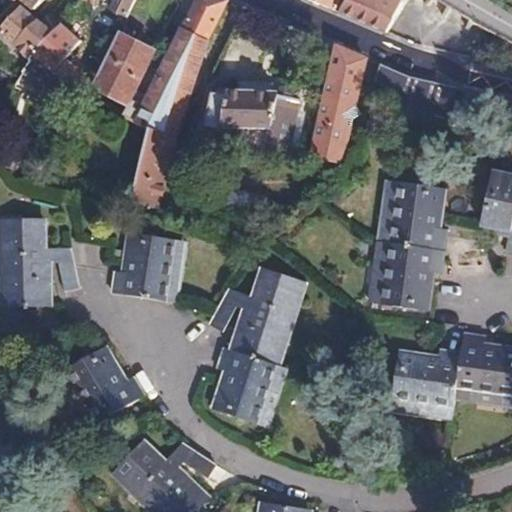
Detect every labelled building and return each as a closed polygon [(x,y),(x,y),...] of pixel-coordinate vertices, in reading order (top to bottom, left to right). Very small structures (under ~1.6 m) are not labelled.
[(22,0),(36,11),(45,0),(22,0)] [(134,0),(114,0),(110,8),(126,18),(129,12),(134,0)] [(227,2),(223,0),(197,0),(182,31),(206,43),(227,2)] [(337,0),(308,0),(332,10),(337,0)] [(346,0),(339,13),(385,32),(406,0),(346,0)] [(0,31),(0,32),(15,46),(38,22),(22,8),(0,31)] [(129,12),(126,18),(131,22),(135,16),(129,12)] [(15,46),(29,59),(34,55),(53,36),(38,22),(15,46)] [(53,36),(34,55),(53,71),(55,70),(66,59),(82,43),(63,26),(60,28),(53,36)] [(206,43),(182,31),(161,70),(145,103),(134,125),(149,129),(178,137),(183,117),(181,116),(206,43)] [(89,90),(86,97),(97,103),(100,94),(119,103),(117,108),(114,106),(112,111),(122,117),(131,99),(154,53),(117,35),(89,90)] [(359,89),(367,93),(373,63),(334,46),(328,76),(360,84),(359,89)] [(66,59),(55,70),(61,76),(74,86),(83,76),(66,59)] [(415,79),(379,65),(372,92),(448,116),(457,89),(415,79)] [(61,76),(35,179),(130,202),(149,129),(134,125),(145,103),(135,99),(134,101),(131,99),(122,117),(112,111),(97,103),(86,97),(81,93),(74,86),(61,76)] [(360,84),(328,76),(310,157),(342,163),(359,89),(360,84)] [(85,86),(81,93),(86,97),(89,90),(85,86)] [(263,147),(287,152),(298,101),(297,101),(298,94),(281,90),(280,97),(228,91),(227,95),(211,93),(203,124),(224,128),(247,128),(247,138),(254,138),(254,128),(267,128),(263,147)] [(149,129),(130,202),(158,209),(178,137),(149,129)] [(506,251),(511,251),(511,175),(494,171),(482,224),(500,228),(501,225),(511,226),(506,251)] [(386,180),(381,220),(393,221),(399,181),(386,180)] [(381,220),(377,241),(443,250),(446,229),(433,227),(434,218),(440,219),(443,188),(399,181),(393,221),(381,220)] [(255,224),(260,196),(194,185),(189,214),(255,224)] [(58,261),(63,290),(79,287),(70,248),(45,248),(44,219),(21,219),(22,230),(0,230),(0,280),(4,281),(4,296),(0,296),(0,305),(49,304),(48,271),(43,270),(43,261),(58,261)] [(0,219),(0,230),(22,230),(21,219),(0,219)] [(127,272),(114,270),(111,291),(176,301),(180,280),(168,278),(174,239),(129,231),(124,262),(129,263),(127,272)] [(186,241),(174,239),(168,278),(180,280),(186,241)] [(381,303),(425,310),(431,280),(425,279),(426,270),(440,272),(443,250),(377,241),(374,262),(386,264),(381,303)] [(369,302),(381,303),(386,264),(374,262),(369,302)] [(252,297),(228,289),(208,323),(222,331),(236,306),(248,310),(245,319),(242,318),(231,350),(278,365),(280,357),(277,355),(281,340),(285,342),(301,294),(279,287),(282,277),(261,270),(252,297)] [(304,285),(282,277),(279,287),(301,294),(304,285)] [(460,351),(454,399),(475,402),(477,390),(511,395),(511,349),(493,346),(492,351),(483,350),(485,336),(463,333),(460,351)] [(142,395),(132,377),(121,382),(116,375),(120,372),(104,346),(65,368),(85,402),(74,409),(85,427),(142,395)] [(231,350),(223,347),(215,368),(228,372),(226,380),(221,378),(212,408),(255,423),(268,385),(279,388),(286,368),(278,365),(231,350)] [(429,415),(451,418),(454,399),(460,351),(439,349),(438,362),(428,361),(429,356),(398,351),(392,397),(431,402),(429,415)] [(85,402),(65,368),(54,375),(74,409),(85,402)] [(268,385),(255,423),(267,426),(279,388),(268,385)] [(511,407),(511,395),(477,390),(475,402),(511,407)] [(390,409),(429,415),(431,402),(392,397),(390,409)] [(215,465),(182,443),(164,460),(144,441),(128,457),(136,464),(120,480),(151,511),(193,511),(207,498),(182,474),(179,478),(174,472),(183,462),(207,477),(215,465)] [(136,464),(128,457),(113,473),(120,480),(136,464)] [(307,511),(308,510),(260,503),(259,511),(262,511),(261,511),(307,511)]
